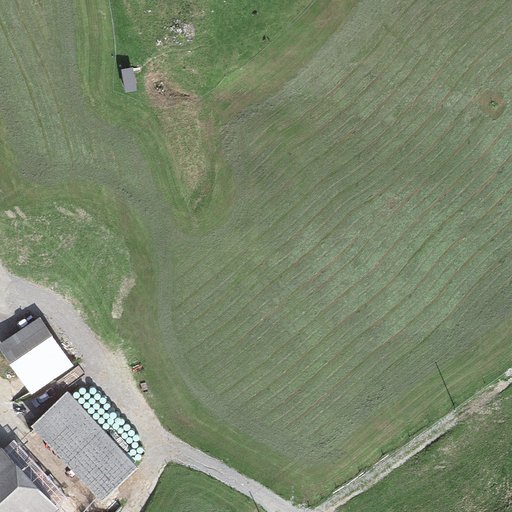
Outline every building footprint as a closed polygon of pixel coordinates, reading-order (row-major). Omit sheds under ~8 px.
[(137,90),(132,67),(121,69),(125,92),(137,90)] [(0,340),(32,387),(71,361),(39,314),(0,340)] [(67,392),(31,427),(103,501),(137,467),(67,392)] [(69,499),(14,441),(4,450),(60,508),(69,499)] [(2,447),(0,448),(0,511),(57,511),(61,509),(2,447)]
